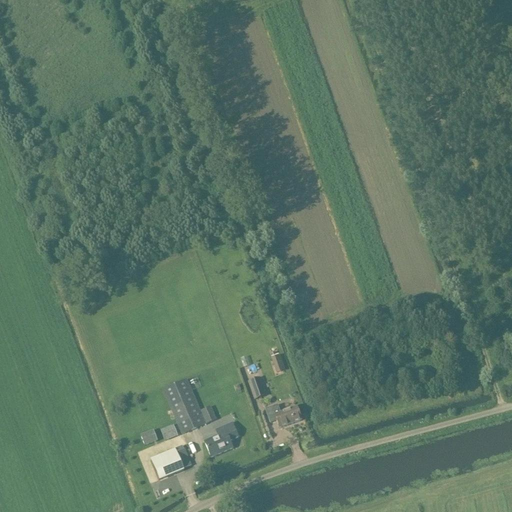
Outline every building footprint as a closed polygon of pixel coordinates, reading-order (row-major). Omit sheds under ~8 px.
[(270,356),(274,374),(284,371),(280,354),(270,356)] [(249,383),(255,401),(266,397),(260,379),(249,383)] [(162,391),(182,436),(207,425),(187,380),(162,391)] [(297,409),(281,415),(278,406),(266,411),(270,424),(277,422),(279,429),(302,421),(297,409)] [(205,443),(211,458),(233,449),(230,442),(238,438),(232,424),(219,430),(222,435),(205,443)] [(173,425),(159,430),(163,441),(177,436),(173,425)] [(152,430),(138,436),(143,447),(156,441),(152,430)] [(176,454),(175,450),(174,450),(150,460),(160,482),(184,472),(183,470),(192,467),(185,450),(176,454)]
